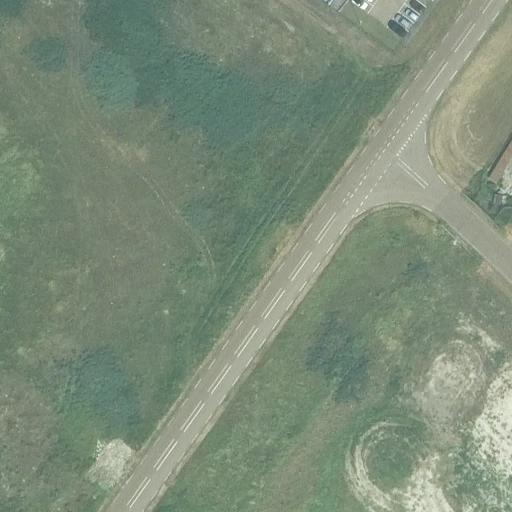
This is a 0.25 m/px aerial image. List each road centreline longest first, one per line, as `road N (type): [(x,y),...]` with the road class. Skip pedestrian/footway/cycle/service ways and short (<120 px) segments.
road 1 (unclassified): [(125,511),(383,150)]
road 2 (unclassified): [(383,150),(488,0)]
road 3 (unclassified): [(383,150),(511,267)]
